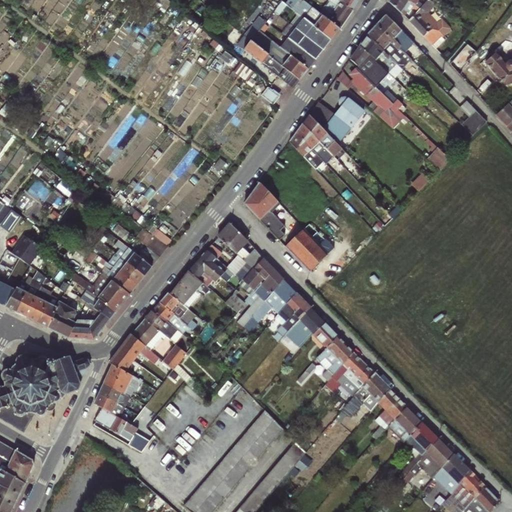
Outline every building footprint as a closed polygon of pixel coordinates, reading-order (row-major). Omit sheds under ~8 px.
[(289,0),(286,5),(303,19),(321,33),(330,40),(339,28),(319,13),(303,0),(289,0)] [(339,28),(352,10),(338,0),(328,0),(319,13),(339,28)] [(338,0),(352,10),(358,0),(338,0)] [(417,12),(420,9),(407,0),(390,0),(389,1),(393,6),(400,12),(403,9),(406,12),(410,7),(417,12)] [(407,0),(420,9),(427,0),(421,0),(419,3),(415,1),(415,0),(407,0)] [(408,21),(429,43),(453,22),(446,14),(444,15),(446,17),(438,24),(427,13),(433,7),(435,10),(438,7),(428,0),(427,0),(420,9),(417,12),(408,21)] [(280,48),(275,44),(258,31),(275,10),(266,3),(257,15),(259,16),(244,35),(299,80),(307,70),(298,62),(280,48)] [(386,16),(376,26),(404,54),(414,44),(400,30),(386,16)] [(298,62),(307,52),(321,33),(303,19),(287,38),(280,48),(298,62)] [(404,54),(376,26),(367,36),(396,64),(398,66),(400,63),(397,60),(400,57),(413,69),(417,65),(404,54)] [(321,33),(307,52),(316,59),(330,40),(321,33)] [(237,44),(292,88),(299,80),(244,35),(237,44)] [(396,64),(367,36),(359,46),(387,73),(396,64)] [(393,78),(387,73),(359,46),(350,60),(367,76),(373,70),(382,79),(375,87),(380,92),(393,78)] [(307,52),(298,62),(307,70),(316,59),(307,52)] [(482,66),(505,85),(511,82),(511,58),(510,58),(509,58),(508,58),(506,59),(505,59),(504,60),(504,61),(503,62),(503,63),(503,64),(491,54),(482,66)] [(393,78),(402,69),(398,66),(396,64),(387,73),(393,78)] [(375,87),(356,68),(350,75),(353,78),(352,86),(364,97),(368,93),(372,97),(370,100),(378,107),(381,103),(394,114),(398,110),(392,104),(380,92),(375,87)] [(261,96),(271,104),(278,96),(267,87),(261,96)] [(368,93),(364,97),(368,102),(370,100),(372,97),(368,93)] [(363,112),(347,100),(344,98),(341,99),(338,102),(338,105),(340,107),(327,123),(317,114),(312,119),(337,145),(366,114),(363,112)] [(511,99),(496,115),(511,132),(511,131),(511,99)] [(337,145),(312,119),(309,115),(302,124),(331,155),(333,158),(342,150),(337,145)] [(477,122),(467,131),(473,136),(483,127),(477,122)] [(326,165),(333,158),(331,155),(302,124),(295,134),(320,159),(326,165)] [(459,140),(464,145),(473,136),(467,131),(459,140)] [(315,171),(317,173),(322,169),(317,163),(320,159),(295,134),(289,142),(302,157),(303,157),(315,171)] [(426,159),(439,171),(450,160),(437,148),(426,159)] [(414,189),(418,193),(429,182),(425,178),(414,189)] [(69,197),(67,200),(71,203),(79,193),(62,180),(57,187),(69,197)] [(259,183),(244,204),(279,241),(284,236),(265,215),(278,202),(259,183)] [(396,207),(388,215),(392,219),(400,211),(396,207)] [(10,208),(0,223),(5,227),(15,212),(10,208)] [(15,212),(5,227),(10,230),(21,216),(15,212)] [(391,220),(387,216),(381,222),(385,226),(391,220)] [(229,224),(217,238),(227,247),(228,246),(254,270),(263,258),(255,250),(250,255),(242,248),(247,241),(240,232),(229,224)] [(304,229),(285,247),(310,272),(328,255),(304,229)] [(23,235),(11,253),(27,266),(40,247),(23,235)] [(167,247),(161,242),(155,237),(147,247),(159,257),(167,247)] [(123,244),(115,254),(144,276),(152,266),(139,256),(123,244)] [(220,252),(211,245),(209,247),(206,250),(216,257),(220,252)] [(159,257),(147,247),(139,256),(152,266),(159,257)] [(216,257),(206,250),(199,258),(226,282),(230,278),(225,273),(228,268),(222,263),(216,257)] [(108,263),(137,285),(144,276),(115,254),(108,263)] [(129,295),(137,285),(108,263),(101,258),(98,261),(105,266),(101,271),(108,278),(129,295)] [(226,282),(199,258),(188,271),(204,284),(210,277),(222,287),(226,282)] [(283,280),(263,258),(254,270),(263,279),(265,280),(255,292),(259,296),(256,299),(246,312),(252,317),(257,311),(263,303),(268,297),(283,280)] [(244,281),(254,290),(263,279),(254,270),(244,281)] [(31,279),(15,312),(25,318),(39,290),(46,276),(36,271),(31,279)] [(204,284),(188,271),(169,295),(184,307),(197,292),(203,297),(210,290),(204,284)] [(78,274),(74,279),(75,280),(84,287),(115,312),(129,295),(108,278),(98,290),(78,274)] [(17,281),(11,290),(3,307),(15,312),(31,279),(28,277),(22,283),(17,281)] [(256,299),(259,296),(255,292),(265,280),(263,279),(254,290),(250,294),(256,299)] [(283,280),(268,297),(277,305),(279,302),(279,300),(281,298),(287,304),(296,294),(283,280)] [(254,290),(244,281),(243,282),(241,285),(250,294),(254,290)] [(11,290),(0,284),(0,305),(3,307),(11,290)] [(86,301),(94,307),(110,319),(115,312),(84,287),(81,291),(83,293),(80,295),(80,296),(86,301)] [(36,323),(50,295),(39,290),(25,318),(36,323)] [(168,293),(160,303),(191,330),(193,331),(197,326),(187,318),(185,319),(182,316),(187,310),(184,307),(169,295),(168,293)] [(62,294),(60,299),(53,312),(55,313),(47,328),(67,338),(75,323),(72,321),(75,315),(75,310),(63,303),(66,297),(62,294)] [(80,295),(78,294),(77,297),(85,303),(86,301),(80,296),(80,295)] [(300,319),(310,308),(296,294),(287,304),(275,318),(283,325),(277,332),(284,337),(285,336),(287,334),(292,328),(297,322),(300,319)] [(50,295),(36,323),(47,328),(55,313),(53,312),(60,299),(50,295)] [(86,301),(85,303),(75,323),(67,338),(94,340),(95,327),(93,325),(98,318),(90,312),(94,307),(86,301)] [(191,330),(160,303),(153,310),(168,323),(180,333),(183,329),(186,331),(188,333),(191,330)] [(263,303),(257,311),(264,317),(271,309),(263,303)] [(110,319),(94,307),(90,312),(98,318),(93,325),(95,327),(94,340),(110,319)] [(324,322),(310,308),(300,319),(297,322),(292,328),(287,334),(285,336),(301,349),(310,339),(310,338),(314,334),(324,322)] [(168,323),(153,310),(145,319),(160,332),(168,323)] [(160,332),(145,319),(132,335),(148,349),(149,350),(148,343),(157,334),(161,338),(165,342),(168,339),(164,336),(160,332)] [(324,322),(314,334),(310,338),(310,339),(318,346),(321,343),(327,348),(338,336),(324,322)] [(140,352),(144,355),(148,349),(132,335),(131,334),(109,363),(112,365),(124,372),(140,352)] [(154,347),(161,338),(157,334),(148,343),(151,346),(152,345),(154,347)] [(353,353),(338,336),(327,348),(322,354),(320,356),(317,360),(328,370),(323,376),(328,382),(332,378),(353,353)] [(173,371),(186,355),(176,346),(163,362),(173,371)] [(148,349),(144,355),(141,359),(146,363),(153,354),(149,350),(148,349)] [(374,373),(353,353),(332,378),(337,382),(344,374),(348,369),(365,385),(374,373)] [(78,390),(89,365),(88,360),(83,359),(80,361),(79,359),(70,358),(70,356),(54,361),(42,356),(38,358),(35,354),(32,354),(28,354),(26,357),(25,356),(21,356),(18,356),(15,359),(15,362),(13,361),(10,361),(8,362),(8,365),(9,367),(5,367),(3,368),(1,369),(0,373),(0,375),(2,378),(0,380),(0,418),(24,432),(35,414),(37,416),(40,417),(43,417),(45,416),(48,413),(48,411),(51,411),(52,411),(55,408),(56,405),(56,403),(60,401),(61,400),(61,396),(63,398),(66,394),(78,390)] [(316,367),(313,364),(307,371),(310,374),(316,367)] [(112,365),(104,384),(122,394),(123,394),(129,384),(133,387),(134,385),(137,386),(138,385),(139,384),(136,382),(137,380),(124,372),(112,365)] [(348,369),(344,374),(361,390),(365,385),(348,369)] [(390,390),(374,373),(365,385),(361,390),(340,414),(345,418),(362,397),(365,400),(364,405),(372,411),(379,403),(390,390)] [(122,394),(104,384),(99,394),(122,407),(124,404),(118,401),(122,394)] [(406,406),(390,390),(379,403),(386,409),(380,417),(386,422),(383,426),(382,425),(373,436),(377,440),(385,431),(406,406)] [(122,407),(99,394),(94,404),(102,409),(111,414),(115,406),(121,409),(122,407)] [(118,401),(124,404),(128,397),(123,394),(122,394),(118,401)] [(406,406),(385,431),(389,434),(394,428),(403,435),(407,430),(412,435),(422,423),(406,406)] [(131,425),(111,414),(102,409),(95,421),(130,442),(138,429),(151,412),(145,408),(138,416),(131,425)] [(211,474),(231,491),(283,429),(269,414),(265,411),(211,474)] [(411,470),(412,469),(437,438),(422,423),(412,435),(406,442),(406,445),(410,448),(414,448),(419,452),(407,466),(411,470)] [(142,433),(151,440),(155,436),(146,429),(142,433)] [(437,438),(412,469),(411,470),(400,483),(405,487),(413,478),(414,479),(421,471),(432,480),(438,473),(442,468),(454,455),(437,438)] [(0,456),(30,473),(34,465),(32,460),(0,441),(0,456)] [(236,511),(256,511),(307,453),(295,441),(236,511)] [(454,455),(442,468),(438,473),(432,480),(430,482),(447,496),(469,471),(454,455)] [(25,482),(30,473),(0,456),(0,468),(2,469),(25,482)] [(11,511),(25,482),(2,469),(0,472),(0,511),(11,511)] [(485,487),(469,471),(447,496),(446,498),(443,501),(455,511),(461,511),(472,500),(474,497),(475,498),(485,487)] [(213,511),(231,491),(211,474),(184,506),(191,511),(213,511)] [(393,491),(398,495),(405,487),(400,483),(393,491)] [(489,511),(499,501),(485,487),(475,498),(474,497),(472,500),(461,511),(489,511)] [(438,507),(443,511),(455,511),(443,501),(438,507)]
